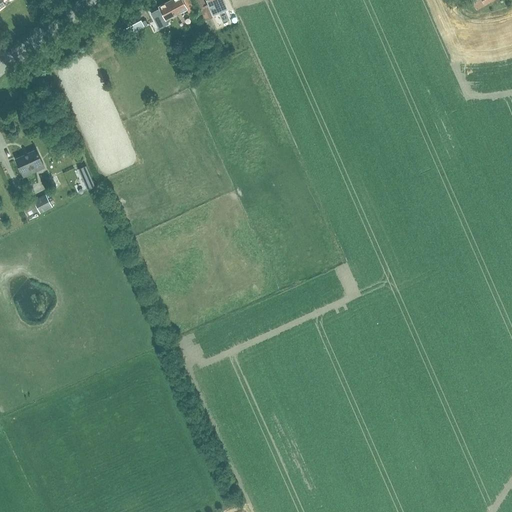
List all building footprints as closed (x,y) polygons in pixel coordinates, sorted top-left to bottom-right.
[(159,28),(168,24),(166,19),(186,8),(182,0),(168,0),(158,6),(160,8),(151,13),(159,28)] [(214,15),(209,4),(206,5),(203,0),(196,0),(205,19),(214,15)] [(216,0),(221,12),(226,10),(224,6),(225,5),(223,0),(216,0)] [(17,18),(9,21),(11,26),(18,24),(17,18)] [(141,21),(140,20),(121,31),(123,36),(143,26),(141,21)] [(36,149),(16,159),(24,176),(36,171),(34,166),(42,162),(36,149)] [(88,188),(95,185),(86,164),(78,167),(88,188)] [(41,212),(52,206),(46,194),(35,201),(39,209),(41,212)] [(35,201),(23,207),(28,216),(39,209),(35,201)]
